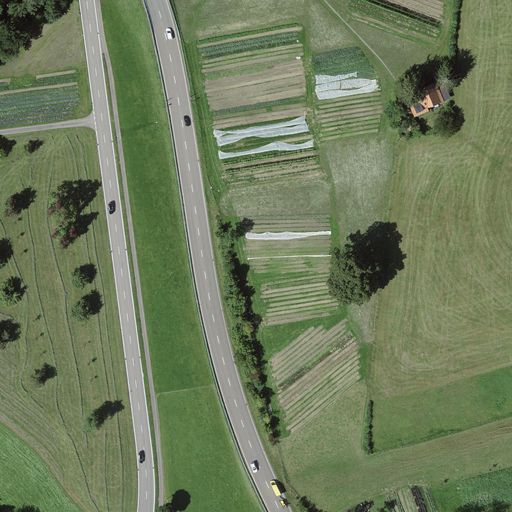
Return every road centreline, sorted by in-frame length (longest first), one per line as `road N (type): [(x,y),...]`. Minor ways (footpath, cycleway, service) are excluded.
road 1 (secondary): [(155,0),(221,353),(280,511)]
road 2 (tertiary): [(146,511),(144,442),(86,0)]
